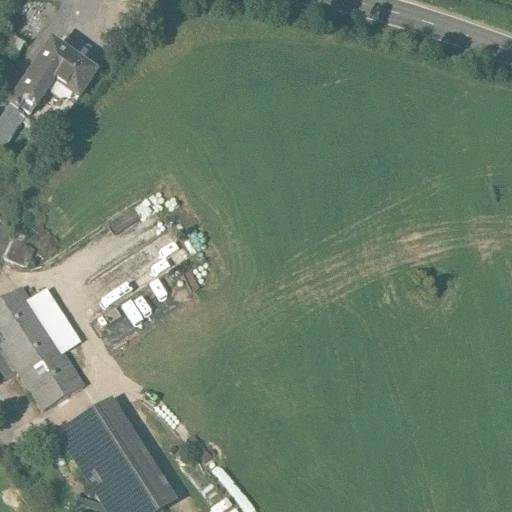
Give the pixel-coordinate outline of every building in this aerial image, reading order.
[(94,75),(48,45),(5,111),(24,123),(48,86),(76,104),(94,75)] [(0,159),(24,123),(5,111),(0,117),(0,159)] [(140,246),(164,225),(143,203),(120,225),(140,246)] [(25,311),(17,299),(0,309),(0,354),(41,420),(79,397),(58,364),(25,311)] [(44,299),(25,311),(58,364),(77,353),(44,299)] [(171,511),(108,410),(54,444),(96,511),(171,511)]
